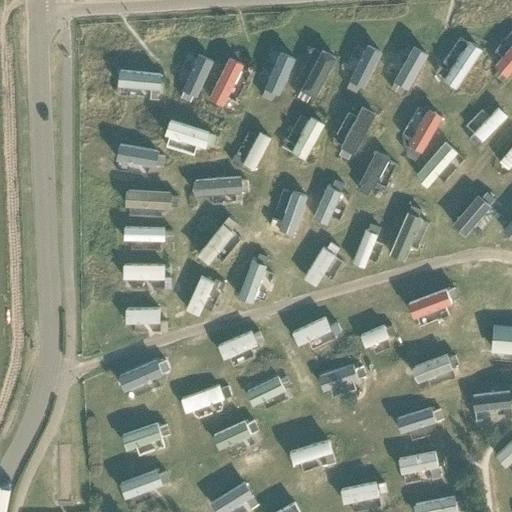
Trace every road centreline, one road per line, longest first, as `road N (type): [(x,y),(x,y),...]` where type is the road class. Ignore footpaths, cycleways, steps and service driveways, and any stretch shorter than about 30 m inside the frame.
road 1 (unclassified): [(0,486),(44,380),(48,344),(35,3)]
road 2 (unknown): [(0,412),(22,343),(8,4),(14,0)]
road 3 (residential): [(35,3),(66,9),(163,0)]
